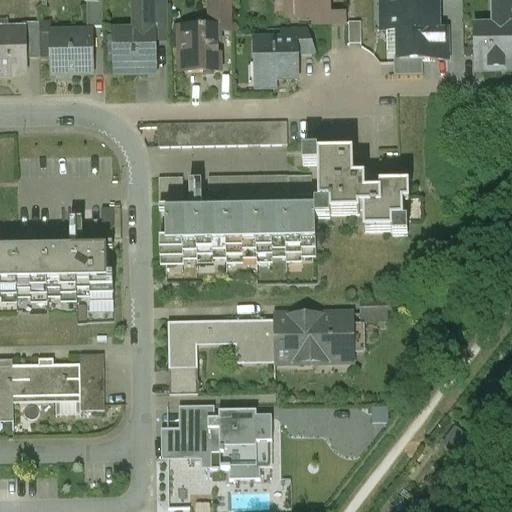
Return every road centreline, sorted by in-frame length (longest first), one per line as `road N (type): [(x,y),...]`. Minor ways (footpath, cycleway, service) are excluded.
road 1 (residential): [(511,87),(350,90),(303,109),(72,115)]
road 2 (residential): [(143,452),(135,164),(106,126),(72,115)]
road 3 (residential): [(39,511),(135,504),(143,452)]
road 4 (residential): [(143,452),(0,455)]
